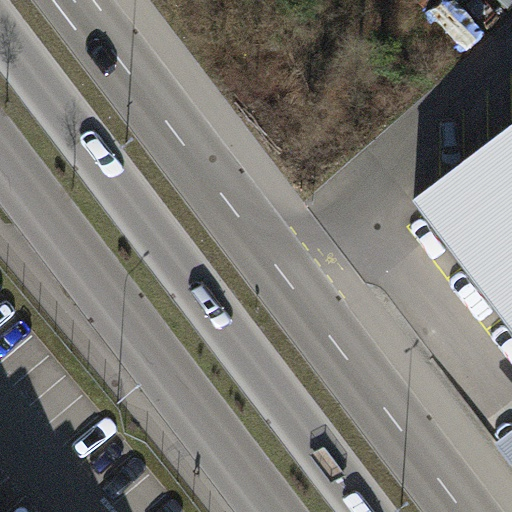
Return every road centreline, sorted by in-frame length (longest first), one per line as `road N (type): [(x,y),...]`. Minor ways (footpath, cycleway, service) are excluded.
road 1 (secondary): [(461,511),(72,0)]
road 2 (secondary): [(0,35),(365,511)]
road 3 (unclassified): [(271,511),(0,155)]
